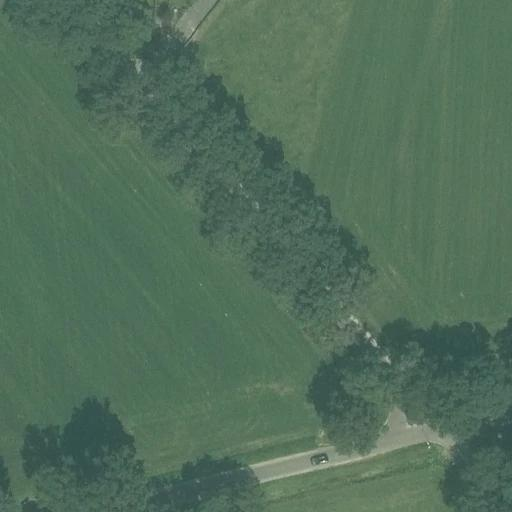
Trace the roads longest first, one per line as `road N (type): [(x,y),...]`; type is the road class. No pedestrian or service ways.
road 1 (unclassified): [(436,429),(60,0)]
road 2 (unclassified): [(107,511),(436,429)]
